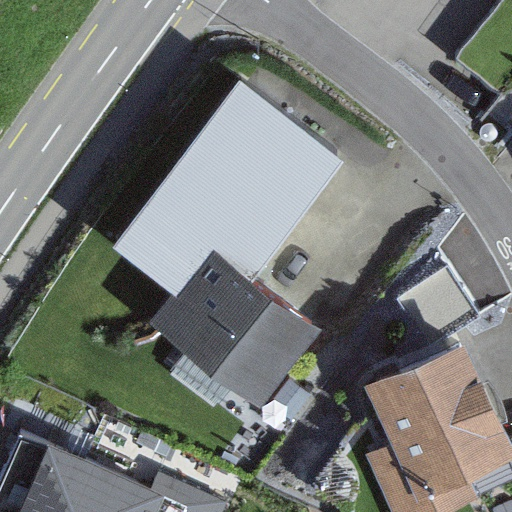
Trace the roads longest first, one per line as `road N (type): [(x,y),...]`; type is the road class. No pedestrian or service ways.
road 1 (residential): [(263,0),(424,122),(511,223)]
road 2 (primary): [(153,0),(0,215)]
